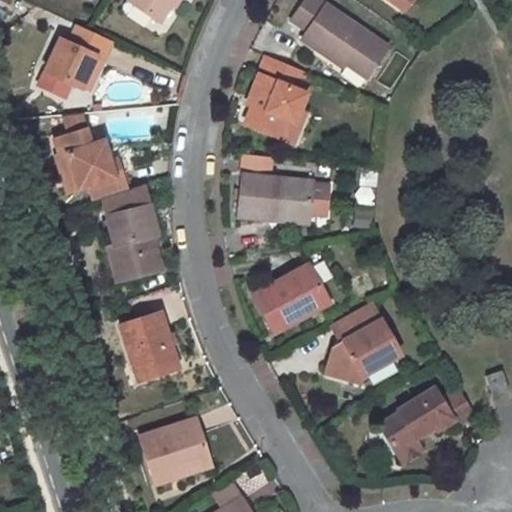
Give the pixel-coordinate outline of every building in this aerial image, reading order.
[(162,24),(177,0),(131,0),(130,2),(162,24)] [(387,45),(323,0),(303,0),(293,16),(307,27),(302,34),(330,55),(335,46),(369,71),(387,45)] [(75,31),(110,47),(112,42),(87,30),(78,26),(75,31)] [(73,85),(80,89),(96,57),(103,60),(110,47),(75,31),(69,44),(61,40),(46,72),(73,85)] [(395,50),(376,79),(390,88),(409,60),(395,50)] [(267,54),(249,95),(254,98),(244,119),(275,133),(283,117),(293,121),(313,75),(267,54)] [(88,93),(103,60),(96,57),(80,89),(88,93)] [(73,85),(46,72),(40,86),(65,99),(73,85)] [(64,115),(71,138),(88,133),(83,114),(64,115)] [(283,117),(275,133),(284,137),(285,138),(293,121),(283,117)] [(70,155),(81,189),(89,186),(94,200),(103,197),(127,190),(121,173),(115,176),(104,141),(92,145),(88,133),(71,138),(58,142),(63,157),(70,155)] [(81,189),(70,155),(63,157),(57,159),(67,193),(81,189)] [(270,158),(243,155),(236,217),(270,220),(270,213),(308,217),(308,215),(324,217),(327,187),(311,185),(311,184),(268,179),(270,158)] [(161,270),(151,235),(156,234),(149,205),(143,185),(127,190),(103,197),(108,217),(116,246),(107,248),(116,282),(161,270)] [(270,220),(307,224),(308,217),(270,213),(270,220)] [(273,332),(326,303),(317,286),(306,267),(253,297),(273,332)] [(338,341),(336,347),(330,345),(322,373),(359,383),(361,375),(396,357),(367,303),(329,325),(338,341)] [(121,323),(134,363),(140,362),(145,378),(177,368),(159,311),(121,323)] [(482,372),(488,393),(501,390),(503,389),(498,367),(494,368),(482,372)] [(394,413),(373,425),(396,464),(418,451),(410,438),(429,426),(432,431),(449,421),(452,426),(470,415),(454,389),(437,399),(430,388),(393,410),(394,413)] [(195,416),(139,434),(153,483),(211,464),(195,416)] [(228,479),(210,490),(221,508),(240,496),(229,478),(228,479)] [(249,511),(240,496),(221,508),(214,511),(249,511)]
